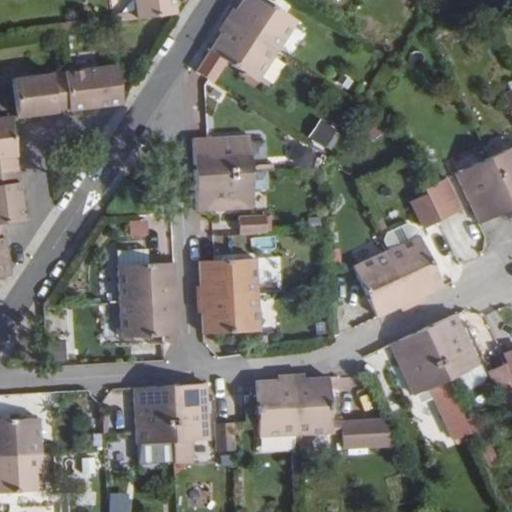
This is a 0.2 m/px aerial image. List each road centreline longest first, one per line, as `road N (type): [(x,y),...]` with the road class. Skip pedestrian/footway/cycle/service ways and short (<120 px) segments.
road 1 (residential): [(192,372),(321,357),(493,276)]
road 2 (residential): [(0,321),(176,56)]
road 3 (residential): [(192,372),(176,56)]
road 4 (unknown): [(136,117),(40,137),(33,161),(37,265)]
road 5 (residential): [(0,380),(192,372)]
